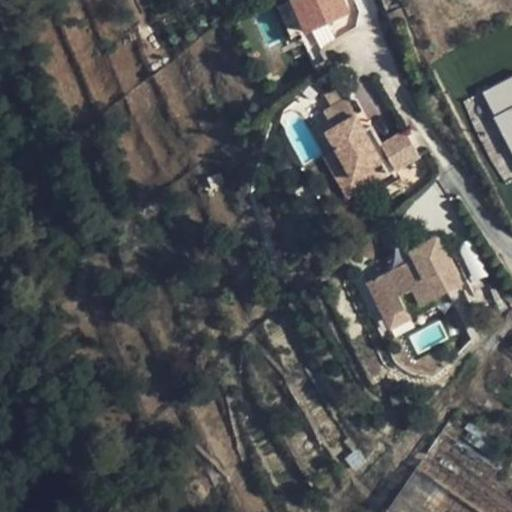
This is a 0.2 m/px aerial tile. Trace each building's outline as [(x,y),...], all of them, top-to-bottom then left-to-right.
[(308,35),(309,36),(350,16),(341,0),(292,0),(292,1),(292,2),(308,35)] [(308,35),(292,2),(276,9),(293,42),(308,35)] [(511,80),(483,96),(492,115),(489,117),(510,157),(511,156),(511,80)] [(338,86),(321,95),(328,108),(344,99),(345,98),(338,86)] [(350,178),(379,162),(361,130),(344,99),(328,108),(321,112),(330,128),(324,132),(334,148),(350,178)] [(384,112),(367,123),(369,125),(380,144),(397,133),(384,112)] [(369,125),(361,130),(379,162),(387,174),(393,170),(378,145),(380,144),(369,125)] [(380,144),(378,145),(393,170),(418,156),(403,131),(397,133),(380,144)] [(387,174),(379,162),(350,178),(334,148),(321,155),(345,197),(387,174)] [(459,285),(434,238),(408,251),(415,264),(402,270),(399,265),(389,270),(364,283),(383,319),(403,309),(398,298),(411,291),(419,306),(459,285)] [(415,264),(408,251),(386,263),(389,270),(399,265),(402,270),(415,264)] [(408,319),(403,309),(383,319),(388,330),(408,319)] [(441,483),(480,438),(451,418),(417,467),(441,483)] [(441,483),(482,511),(511,511),(511,460),(480,438),(441,483)] [(390,511),(416,511),(441,483),(417,467),(388,510),(390,511)] [(482,511),(441,483),(416,511),(482,511)]
